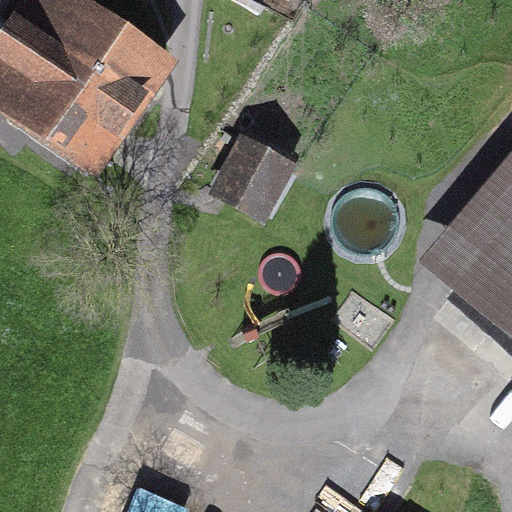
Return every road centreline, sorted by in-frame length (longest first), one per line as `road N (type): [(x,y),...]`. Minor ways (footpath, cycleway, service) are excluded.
road 1 (track): [(511,473),(478,439),(442,422),(290,425),(253,418),(213,398),(179,364),(156,326),(154,279),(205,0)]
road 2 (track): [(84,511),(156,326)]
